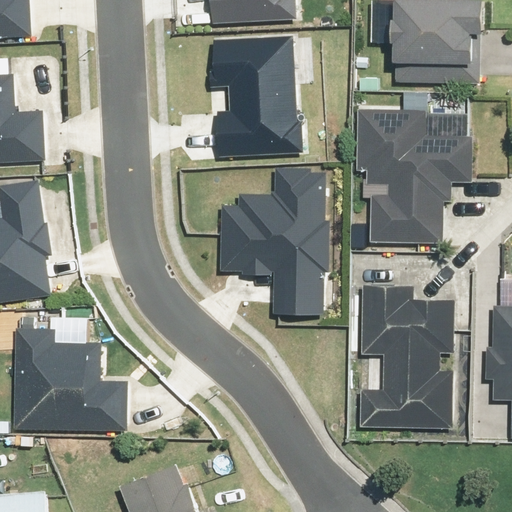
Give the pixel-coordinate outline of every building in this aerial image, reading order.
[(0,0),(0,35),(36,33),(34,0),(0,0)] [(209,0),(209,20),(285,22),(285,0),(209,0)] [(402,0),(401,81),(484,83),(484,38),(492,38),(492,0),(402,0)] [(219,105),(218,146),(295,148),(297,35),(217,34),(215,80),(244,80),(243,106),(219,105)] [(0,156),(46,154),(43,114),(23,115),(20,74),(0,75),(0,156)] [(375,169),(373,245),(448,248),(450,201),(457,201),(458,181),(477,182),(478,141),(429,139),(430,111),(368,108),(366,169),(375,169)] [(225,185),(225,265),(280,265),(280,309),(333,309),(334,166),(279,165),(279,186),(225,185)] [(0,302),(69,290),(48,176),(8,183),(12,209),(0,211),(0,302)] [(364,391),(364,426),(455,428),(457,302),(419,302),(419,287),(369,287),(368,354),(390,354),(389,392),(364,391)] [(511,400),(511,306),(498,306),(498,347),(490,347),(490,379),(498,379),(498,401),(511,400)] [(15,322),(15,430),(132,430),(132,381),(107,381),(107,340),(70,340),(70,322),(15,322)] [(205,511),(184,460),(129,482),(140,511),(205,511)] [(0,493),(0,511),(52,511),(51,490),(0,493)]
